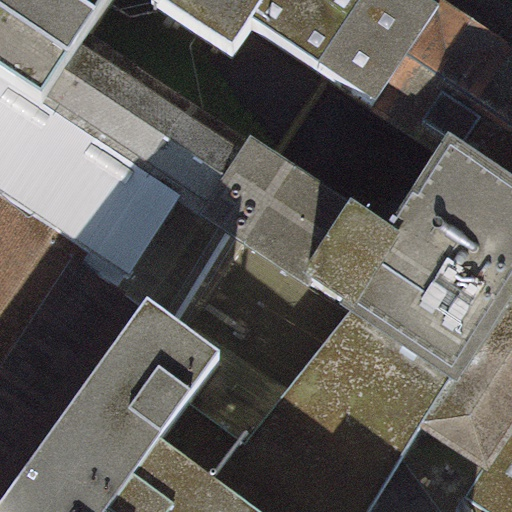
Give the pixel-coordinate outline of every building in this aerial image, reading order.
[(0,0),(0,82),(44,111),(88,45),(113,0),(0,0)] [(273,0),(159,0),(153,10),(235,59),(252,32),(273,0)] [(273,0),(252,32),(453,161),(511,201),(511,59),(422,0),(273,0)] [(44,111),(356,315),(396,249),(88,45),(44,111)] [(0,82),(0,174),(44,111),(0,82)] [(511,511),(511,201),(453,161),(396,249),(356,315),(451,382),(427,424),(484,462),(463,499),(484,511),(511,511)] [(326,511),(252,448),(270,424),(217,368),(142,312),(81,265),(85,255),(0,196),(0,511),(326,511)] [(451,382),(356,315),(270,424),(252,448),(326,511),(370,511),(427,424),(451,382)]
